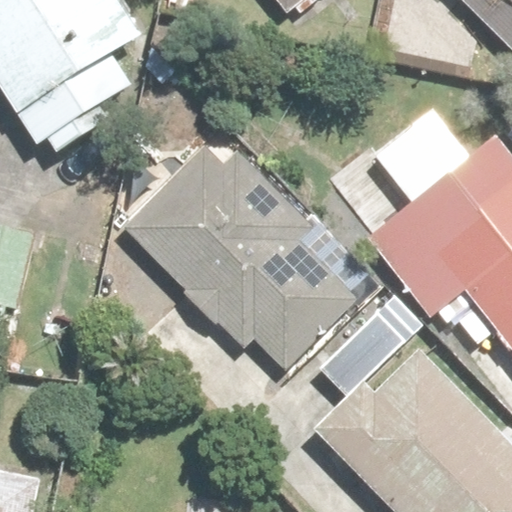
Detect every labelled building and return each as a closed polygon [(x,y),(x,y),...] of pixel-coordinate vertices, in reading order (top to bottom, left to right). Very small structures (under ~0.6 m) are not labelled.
[(143,47),(113,0),(0,0),(0,89),(49,168),(141,109),(113,66),(143,47)] [(318,0),(270,0),(290,23),(318,0)] [(511,64),(511,0),(451,0),(508,68),(511,64)] [(471,165),(429,113),(336,188),(377,239),(365,248),(428,326),(462,299),(511,360),(511,167),(494,146),(471,165)] [(308,235),(209,137),(118,229),(278,387),(357,307),(296,247),(308,235)] [(70,251),(0,233),(0,368),(38,379),(70,251)] [(511,511),(511,446),(420,355),(325,451),(386,511),(511,511)] [(0,511),(41,511),(49,480),(0,468),(0,511)]
